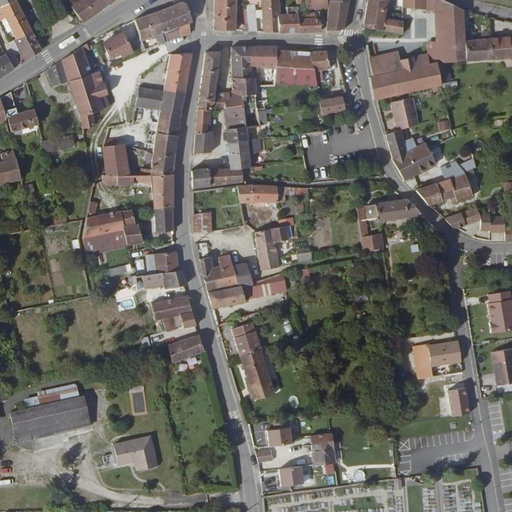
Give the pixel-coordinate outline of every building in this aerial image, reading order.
[(17,39),(32,31),(16,0),(15,0),(1,7),(0,8),(0,19),(6,17),(17,39)] [(70,0),(72,7),(82,22),(109,4),(105,0),(82,0),(79,3),(77,0),(70,0)] [(215,0),(214,31),(235,30),(234,0),(215,0)] [(259,0),(265,32),(280,33),(279,18),(278,8),(277,0),(259,0)] [(384,18),(387,0),(366,0),(362,26),(400,34),(401,21),(384,18)] [(424,8),(424,0),(401,0),(402,7),(424,8)] [(433,12),(432,0),(424,0),(424,8),(424,13),(433,12)] [(465,39),(464,29),(461,10),(440,0),(432,0),(433,12),(435,42),(465,39)] [(328,2),(326,31),(343,29),(348,1),(328,2)] [(180,3),(156,11),(166,42),(191,32),(188,23),(192,22),(185,5),(180,3)] [(249,31),(255,31),(253,9),(246,10),(248,24),(249,31)] [(298,32),(320,31),(319,17),(313,18),(313,9),(300,10),(296,10),(298,32)] [(280,33),(298,32),(296,10),(289,11),(289,18),(288,18),(281,18),(279,18),(280,33)] [(139,17),(135,19),(141,36),(142,40),(154,35),(155,38),(157,37),(160,44),(166,42),(156,11),(139,17)] [(493,59),(490,39),(470,39),(468,29),(464,29),(465,39),(468,61),(493,59)] [(14,55),(21,64),(42,50),(32,31),(17,39),(10,42),(16,54),(14,55)] [(123,32),(103,43),(112,57),(120,52),(122,54),(132,49),(123,32)] [(134,39),(138,52),(146,49),(142,40),(141,36),(134,39)] [(449,63),(468,61),(465,39),(435,42),(426,43),(428,54),(430,65),(438,64),(449,63)] [(511,58),(511,39),(490,39),(493,59),(511,58)] [(63,61),(69,80),(81,115),(83,127),(95,125),(91,111),(109,106),(105,94),(109,92),(105,81),(102,82),(99,71),(93,74),(85,51),(93,48),(90,42),(62,60),(63,61)] [(253,67),(250,47),(231,48),(230,74),(236,73),(236,77),(254,77),(253,67)] [(263,66),(261,47),(250,47),(253,67),(263,66)] [(279,65),(278,52),(277,48),(261,47),(263,66),(279,65)] [(214,85),(220,52),(205,51),(200,90),(213,91),(214,85)] [(329,66),(326,51),(309,53),(312,69),(329,66)] [(312,69),(309,53),(278,52),(279,65),(280,83),(315,84),(312,69)] [(398,52),(368,57),(372,77),(401,71),(399,60),(398,52)] [(0,77),(14,68),(5,53),(0,55),(0,77)] [(184,94),(191,53),(170,54),(164,92),(184,94)] [(430,65),(428,54),(399,60),(401,71),(372,77),(369,77),(374,99),(377,99),(441,85),(441,82),(438,64),(430,65)] [(63,61),(49,69),(54,85),(69,80),(63,61)] [(451,81),(449,63),(438,64),(441,82),(451,81)] [(224,108),(249,106),(252,127),(256,127),(262,126),(264,126),(264,123),(262,109),(260,93),(260,87),(258,77),(254,77),(236,77),(230,77),(230,94),(217,94),(217,97),(216,109),(224,108)] [(160,110),(164,92),(138,89),(135,108),(160,110)] [(213,91),(200,90),(197,109),(213,109),(216,109),(217,97),(212,97),(213,91)] [(12,91),(1,98),(5,116),(9,115),(13,130),(39,124),(34,108),(17,113),(12,91)] [(182,113),(184,94),(164,92),(160,110),(182,113)] [(318,101),(321,113),(344,110),(342,98),(318,101)] [(405,129),(418,125),(413,98),(392,102),(398,131),(405,129)] [(224,108),(227,143),(251,140),(263,138),(262,126),(256,127),(258,136),(251,138),(249,127),(252,127),(249,106),(224,108)] [(196,133),(211,133),(211,127),(209,127),(209,116),(213,116),(213,109),(197,109),(196,133)] [(262,109),(264,123),(271,122),(269,109),(267,109),(262,109)] [(180,137),(182,113),(160,110),(157,134),(180,137)] [(447,120),(439,123),(442,132),(450,129),(447,120)] [(258,136),(256,127),(252,127),(249,127),(251,138),(258,136)] [(386,134),(392,160),(414,148),(412,139),(407,140),(405,129),(398,131),(386,134)] [(196,133),(194,154),(211,153),(211,133),(196,133)] [(172,175),(180,137),(157,134),(152,169),(143,168),(143,175),(172,175)] [(427,149),(440,141),(436,135),(422,141),(427,149)] [(71,136),(44,142),(47,153),(74,146),(74,145),(71,136)] [(230,169),(242,168),(253,166),(251,140),(227,143),(230,169)] [(404,182),(413,177),(433,164),(425,150),(421,144),(414,148),(392,160),(391,161),(404,182)] [(107,174),(127,174),(123,146),(104,147),(107,174)] [(0,158),(0,160),(0,182),(20,177),(13,149),(0,152),(0,158)] [(458,174),(465,171),(466,171),(462,161),(453,163),(458,174)] [(191,188),(243,181),(242,168),(230,169),(192,170),(191,188)] [(427,204),(429,204),(450,196),(452,202),(457,199),(458,200),(474,194),(465,171),(458,174),(419,189),(415,191),(427,204)] [(172,209),(172,175),(143,175),(127,174),(107,174),(104,174),(104,180),(108,185),(136,185),(136,182),(142,182),(142,185),(153,184),(154,209),(172,209)] [(258,202),(276,203),(276,186),(250,185),(237,186),(240,204),(253,202),(258,202)] [(287,203),(286,186),(276,186),(276,203),(287,203)] [(422,221),(421,214),(405,198),(367,207),(369,219),(379,217),(379,221),(375,222),(377,229),(382,228),(381,223),(413,216),(415,222),(422,221)] [(98,200),(91,199),(89,212),(96,213),(98,200)] [(446,217),(445,218),(444,219),(454,228),(456,227),(481,219),(481,229),(489,229),(489,233),(504,233),(504,228),(504,218),(489,218),(489,215),(480,215),(477,207),(446,217)] [(173,232),(172,209),(154,209),(154,233),(173,232)] [(363,209),(357,210),(360,228),(367,227),(363,209)] [(134,222),(132,210),(119,211),(127,246),(142,243),(137,222),(134,222)] [(127,246),(119,211),(88,216),(84,237),(88,255),(127,250),(127,246)] [(209,212),(193,215),(194,232),(211,232),(209,212)] [(56,225),(66,223),(65,217),(55,219),(56,225)] [(275,243),(289,241),(287,227),(296,226),(294,218),(280,220),(281,227),(272,228),(275,243)] [(367,227),(360,228),(363,253),(383,248),(380,234),(369,237),(367,227)] [(279,267),(275,243),(272,228),(256,231),(261,270),(279,267)] [(299,264),(312,262),(311,253),(309,253),(309,250),(304,251),(304,250),(297,251),(299,264)] [(178,271),(176,252),(146,258),(149,275),(178,271)] [(210,257),(199,260),(206,291),(238,282),(238,284),(239,287),(252,284),(251,281),(245,263),(232,266),(228,254),(218,257),(220,265),(213,267),(210,257)] [(127,273),(126,266),(110,270),(112,277),(127,273)] [(310,282),(308,268),(296,270),(298,283),(310,282)] [(178,271),(149,275),(146,276),(141,277),(144,291),(163,287),(163,290),(184,286),(180,270),(178,271)] [(266,278),(271,293),(285,290),(281,274),(266,278)] [(134,285),(137,285),(135,277),(129,279),(130,286),(134,285)] [(265,277),(251,281),(252,284),(239,287),(243,299),(271,293),(266,278),(265,277)] [(238,284),(207,293),(212,309),(244,300),(243,299),(239,287),(238,284)] [(491,332),(511,329),(511,304),(510,290),(488,294),(489,303),(487,303),(490,322),(489,322),(491,332)] [(192,313),(187,296),(152,305),(155,322),(162,321),(171,318),(192,313)] [(195,324),(192,313),(171,318),(172,321),(175,320),(176,325),(182,324),(183,328),(195,324)] [(263,319),(255,322),(259,332),(266,329),(263,319)] [(240,320),(228,324),(230,330),(243,327),(241,323),(240,320)] [(230,330),(239,358),(259,353),(251,324),(243,327),(230,330)] [(152,334),(152,347),(167,346),(167,333),(152,334)] [(173,365),(204,353),(199,337),(169,347),(173,365)] [(459,361),(456,340),(426,345),(425,343),(411,345),(416,379),(431,376),(429,366),(459,361)] [(259,353),(239,358),(253,402),(273,397),(259,353)] [(511,383),(511,358),(493,362),(496,386),(511,383)] [(41,408),(8,415),(14,445),(90,428),(84,399),(78,400),(76,391),(39,399),(41,408)] [(291,444),(288,421),(273,423),(274,430),(267,431),(269,447),(291,444)] [(331,435),(310,438),(313,467),(334,464),(331,435)] [(134,463),(137,472),(156,468),(150,440),(128,444),(134,463)] [(134,463),(128,444),(113,447),(118,466),(134,463)] [(255,453),(257,463),(271,462),(270,452),(255,453)] [(361,474),(369,472),(367,463),(358,466),(361,474)] [(302,484),(300,467),(278,470),(280,487),(302,484)]
